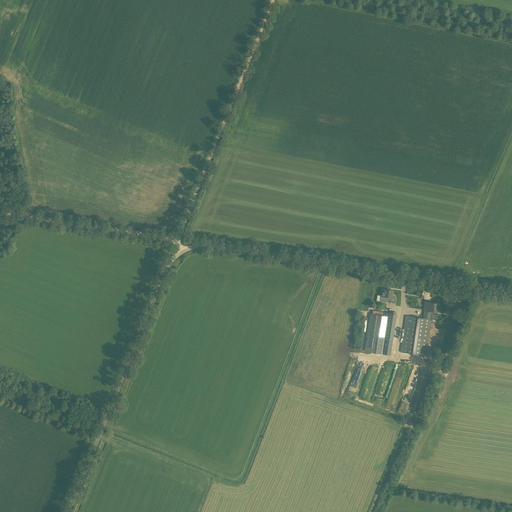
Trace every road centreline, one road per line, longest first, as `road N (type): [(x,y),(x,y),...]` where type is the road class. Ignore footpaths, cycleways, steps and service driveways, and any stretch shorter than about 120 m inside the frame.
road 1 (unclassified): [(69,511),(167,265),(187,248),(511,292)]
road 2 (track): [(176,240),(272,0)]
road 3 (track): [(22,216),(176,240)]
